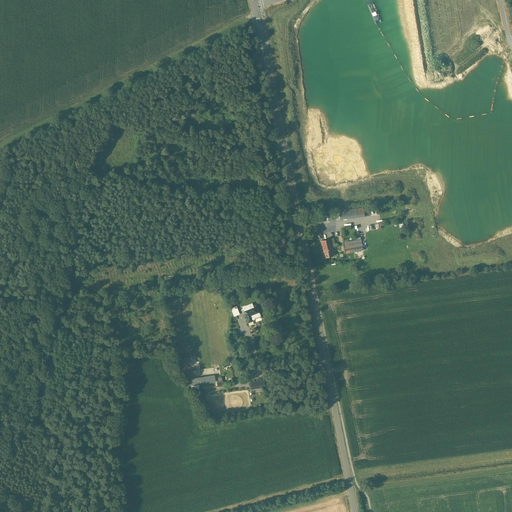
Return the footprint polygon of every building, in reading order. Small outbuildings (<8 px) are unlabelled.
[(368,208),(339,211),(340,219),(369,216),(368,208)] [(333,238),(321,241),(322,248),(331,246),(335,246),(333,238)] [(361,239),(343,243),(344,248),(362,244),(361,239)] [(362,244),(344,248),(345,253),(363,250),(362,244)] [(331,246),(322,248),(324,257),(333,256),(331,246)] [(252,303),(242,307),(243,310),(242,311),(245,318),(246,318),(248,322),(252,320),(252,319),(254,318),(254,319),(260,317),(256,305),(253,306),(252,303)] [(237,306),(231,309),(234,316),(240,314),(237,306)] [(214,375),(200,377),(201,383),(215,381),(214,375)] [(200,377),(187,379),(188,385),(201,383),(200,377)]
